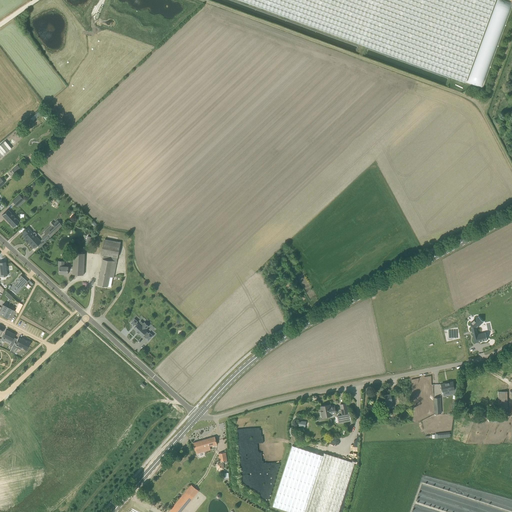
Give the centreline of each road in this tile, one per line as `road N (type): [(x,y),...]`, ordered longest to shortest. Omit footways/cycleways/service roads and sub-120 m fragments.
road 1 (secondary): [(197,416),(292,333),(511,216)]
road 2 (unclassified): [(197,416),(489,357),(511,344)]
road 3 (track): [(483,114),(471,100),(200,0)]
road 4 (unclassified): [(197,416),(85,316)]
road 5 (secondary): [(112,511),(197,416)]
